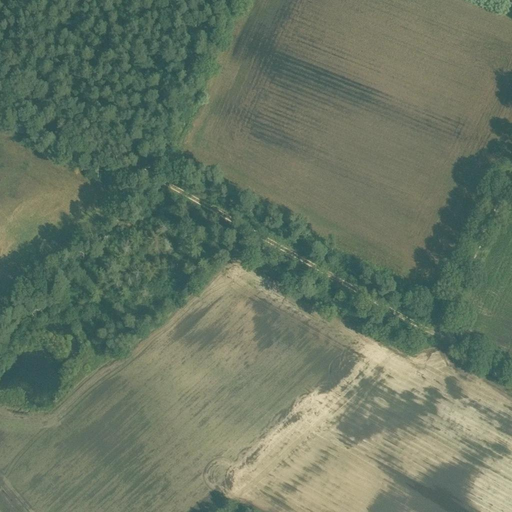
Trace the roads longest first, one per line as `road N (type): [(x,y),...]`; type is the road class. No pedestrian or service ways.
road 1 (track): [(433,333),(0,93)]
road 2 (track): [(433,333),(511,172)]
